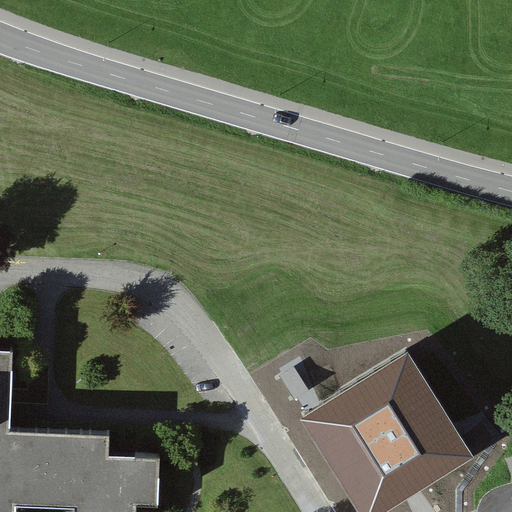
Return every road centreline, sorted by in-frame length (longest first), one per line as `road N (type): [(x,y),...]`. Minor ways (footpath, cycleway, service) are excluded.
road 1 (tertiary): [(511,191),(0,37)]
road 2 (residential): [(316,511),(211,345),(170,300),(118,277),(0,271)]
